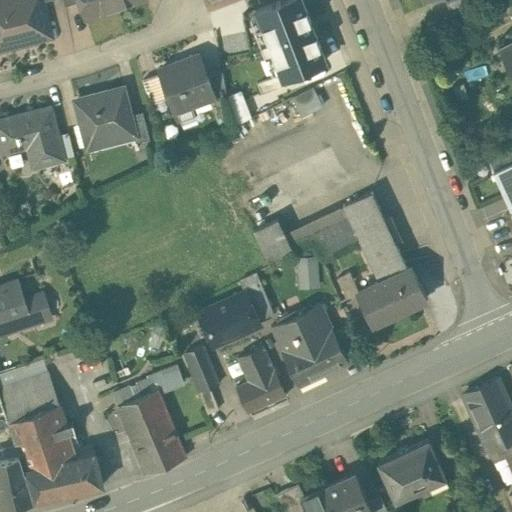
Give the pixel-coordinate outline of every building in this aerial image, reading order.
[(2,0),(4,6),(0,7),(0,48),(48,36),(42,14),(45,13),(42,1),(41,0),(2,0)] [(79,0),(85,17),(115,7),(113,0),(79,0)] [(271,52),(280,74),(282,79),(307,69),(306,67),(325,60),(302,0),(284,0),(281,1),(280,0),(279,0),(255,9),(265,36),(259,39),(265,54),(271,52)] [(470,0),(451,0),(445,3),(450,13),(472,4),(470,0)] [(511,43),(499,50),(511,76),(511,43)] [(198,54),(159,69),(174,110),(212,96),(213,96),(206,76),(198,54)] [(222,70),(206,76),(213,96),(212,96),(217,107),(228,103),(222,70)] [(318,85),(297,93),(304,113),(325,105),(318,85)] [(123,87),(75,99),(87,145),(88,145),(87,141),(102,137),(103,141),(133,133),(135,133),(130,113),(123,87)] [(50,105),(32,110),(32,111),(0,119),(0,147),(1,151),(28,144),(33,165),(63,157),(57,133),(50,105)] [(142,110),(130,113),(135,133),(133,133),(135,141),(149,137),(142,110)] [(68,131),(57,133),(63,157),(74,154),(68,131)] [(511,150),(511,148),(488,160),(493,171),(511,161),(511,150)] [(511,161),(493,171),(510,209),(511,207),(511,161)] [(407,267),(372,191),(342,204),(378,281),(407,267)] [(277,218),(253,229),(260,244),(284,233),(277,218)] [(284,233),(260,244),(270,264),(294,253),(284,233)] [(300,255),(300,285),(320,284),(320,255),(300,255)] [(358,291),(356,291),(372,324),(417,302),(411,287),(419,283),(411,265),(407,267),(378,281),(358,291)] [(358,291),(349,271),(337,277),(346,296),(356,291),(358,291)] [(255,272),(240,280),(244,291),(256,318),(272,311),(255,272)] [(18,280),(0,286),(0,325),(15,321),(18,329),(49,319),(41,293),(24,299),(18,280)] [(244,291),(203,310),(209,325),(207,330),(212,341),(217,343),(228,338),(229,335),(258,322),(256,318),(244,291)] [(321,303),(271,326),(298,385),(349,362),(340,344),(349,340),(344,328),(335,332),(321,303)] [(218,384),(203,344),(185,351),(201,391),(210,387),(218,384)] [(269,359),(263,345),(237,357),(248,380),(236,385),(248,412),(286,394),(270,361),(271,361),(270,358),(269,359)] [(43,360),(0,374),(0,389),(48,374),(43,360)] [(159,368),(166,390),(187,383),(180,361),(159,368)] [(118,402),(162,384),(157,371),(113,390),(118,402)] [(0,389),(0,399),(7,421),(58,403),(59,403),(49,373),(48,374),(0,389)] [(511,409),(498,378),(462,394),(487,449),(511,437),(511,409)] [(218,409),(210,387),(201,391),(199,392),(207,413),(218,409)] [(158,388),(117,406),(145,473),(186,456),(158,388)] [(58,403),(7,421),(19,455),(23,467),(76,455),(58,403)] [(428,440),(378,462),(395,499),(444,477),(428,440)] [(511,443),(502,448),(511,470),(511,443)] [(76,455),(23,467),(34,500),(103,484),(94,451),(76,455)] [(19,455),(0,458),(0,508),(2,508),(2,506),(34,500),(23,467),(19,455)] [(355,473),(323,487),(334,511),(368,511),(372,510),(368,501),(355,473)] [(291,485),(275,493),(289,511),(301,507),(291,485)] [(334,511),(323,487),(301,496),(308,511),(334,511)] [(388,511),(380,496),(368,501),(372,510),(368,511),(388,511)] [(474,511),(468,497),(456,502),(460,511),(474,511)]
